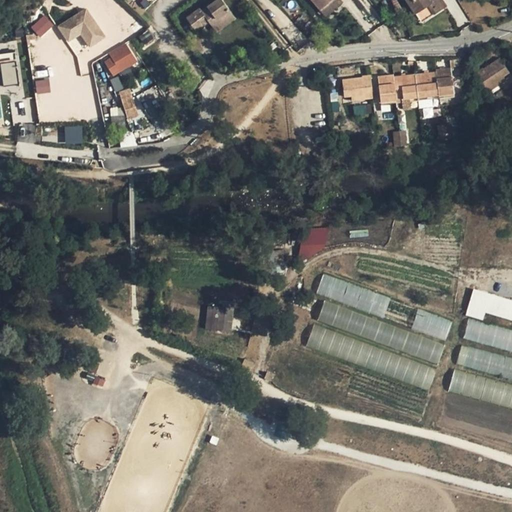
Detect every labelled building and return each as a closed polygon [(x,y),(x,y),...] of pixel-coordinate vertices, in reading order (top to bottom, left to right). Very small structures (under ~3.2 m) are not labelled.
[(232,14),(222,0),(215,0),(201,10),(200,8),(186,18),(195,30),(202,25),(203,26),(209,22),(213,28),(232,14)] [(311,0),(320,10),(332,0),(311,0)] [(341,0),(332,0),(320,10),(326,16),(343,1),(341,0)] [(441,0),(406,0),(417,17),(431,8),(435,15),(446,7),(441,0)] [(431,8),(417,17),(421,23),(435,15),(431,8)] [(87,9),(58,28),(69,45),(82,37),(89,47),(105,37),(87,9)] [(232,14),(213,28),(216,32),(235,18),(232,14)] [(39,37),(53,26),(45,15),(30,26),(39,37)] [(137,63),(126,45),(110,54),(112,58),(106,62),(114,76),(137,63)] [(3,86),(18,84),(14,52),(0,53),(0,73),(1,73),(3,86)] [(475,73),(488,92),(506,80),(503,76),(509,72),(500,58),(483,69),(482,68),(475,73)] [(436,72),(439,94),(454,93),(451,68),(436,70),(436,72)] [(415,74),(418,97),(430,96),(439,94),(436,72),(415,74)] [(377,76),(379,86),(381,102),(396,100),(394,77),(393,74),(377,76)] [(394,77),(396,100),(402,99),(403,110),(411,109),(410,98),(418,97),(415,74),(394,77)] [(342,79),(344,97),(351,96),(352,100),(373,98),(372,87),(370,77),(370,75),(362,76),(362,77),(342,79)] [(370,77),(372,87),(379,86),(377,76),(370,77)] [(116,92),(123,89),(120,78),(112,80),(116,92)] [(37,82),(38,94),(49,94),(49,81),(37,82)] [(128,120),(139,117),(130,89),(119,93),(128,120)] [(430,96),(418,97),(419,107),(431,106),(430,96)] [(173,122),(179,118),(173,109),(167,114),(173,122)] [(112,128),(125,127),(124,115),(111,116),(112,128)] [(443,125),(446,140),(453,139),(451,124),(443,125)] [(65,144),(83,143),(82,125),(64,126),(65,144)] [(302,256),(329,253),(326,226),(299,229),(302,256)] [(324,272),(315,295),(445,345),(454,322),(324,272)] [(467,317),(484,319),(485,315),(511,319),(511,297),(471,291),(467,317)] [(444,345),(323,300),(316,318),(437,364),(444,345)] [(206,330),(232,331),(233,304),(207,303),(206,330)] [(511,331),(468,319),(462,340),(511,353),(511,331)] [(435,367),(314,324),(306,345),(427,389),(435,367)] [(511,359),(460,346),(455,365),(511,379),(511,359)] [(256,364),(245,358),(241,366),(252,372),(256,364)] [(511,384),(452,367),(448,389),(511,406),(511,384)] [(275,374),(268,370),(263,379),(270,382),(275,374)] [(102,388),(105,379),(95,376),(93,385),(102,388)]
